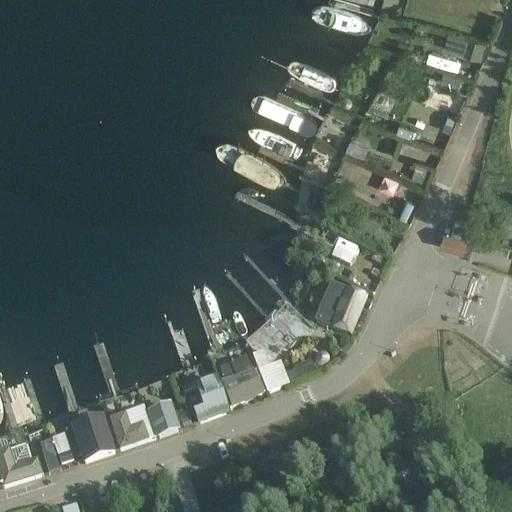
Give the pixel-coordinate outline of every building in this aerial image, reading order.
[(462,38),(458,52),(481,58),(484,45),(462,38)] [(443,72),(440,82),(458,88),(462,79),(443,72)] [(448,115),(442,130),(450,133),(456,119),(448,115)] [(434,166),(435,166),(419,161),(412,179),(426,184),(434,166)] [(443,233),(439,249),(448,251),(463,255),(467,255),(471,240),(468,239),(463,238),(443,233)] [(353,339),(369,299),(330,284),(314,323),(353,339)] [(268,396),(291,387),(290,385),(299,381),(295,372),(286,376),(281,363),(271,367),(265,353),(253,358),(268,396)] [(320,369),(323,369),(326,368),(327,366),(328,362),(327,359),(326,357),(324,356),(322,355),(319,356),(316,357),(315,360),(315,363),(317,367),(320,369)] [(220,384),(230,410),(263,396),(253,370),(220,384)] [(193,415),(197,427),(232,413),(230,410),(220,384),(218,379),(195,388),(203,411),(193,415)] [(169,409),(150,416),(159,439),(178,432),(169,409)] [(120,452),(149,442),(143,426),(131,431),(126,416),(110,422),(120,452)] [(116,453),(104,419),(73,431),(84,464),(116,453)] [(190,419),(181,422),(184,430),(193,426),(190,419)] [(0,475),(4,489),(35,479),(42,478),(38,462),(31,464),(27,450),(25,450),(25,449),(10,453),(9,451),(7,451),(6,446),(2,444),(0,444),(0,475)] [(51,445),(42,447),(45,460),(55,457),(51,445)] [(70,453),(58,458),(61,468),(74,464),(70,453)]
